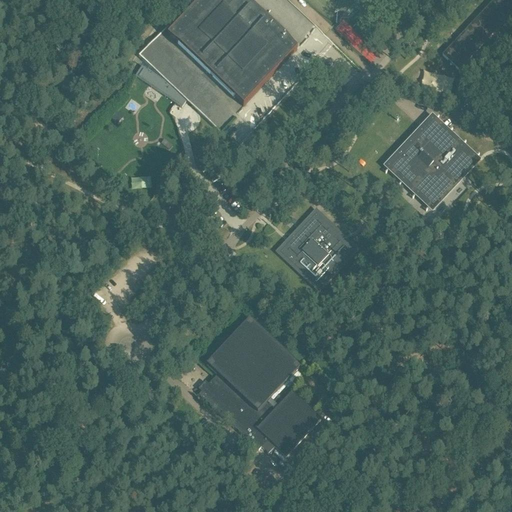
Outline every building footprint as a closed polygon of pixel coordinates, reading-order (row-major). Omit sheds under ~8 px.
[(314,32),(279,0),(201,0),(173,31),(168,26),(139,57),(150,67),(147,70),(142,67),(135,78),(181,109),(186,102),(219,133),(249,102),(314,32)] [(511,11),(511,0),(495,0),(465,33),(468,36),(446,59),(458,70),(511,11)] [(483,126),(489,121),(476,108),(471,113),(483,126)] [(116,114),(112,119),(118,124),(122,119),(116,114)] [(476,162),(438,126),(427,138),(421,132),(388,167),(432,209),(476,162)] [(203,173),(216,167),(213,160),(200,167),(203,173)] [(318,289),(354,251),(316,215),(280,253),(318,289)]
